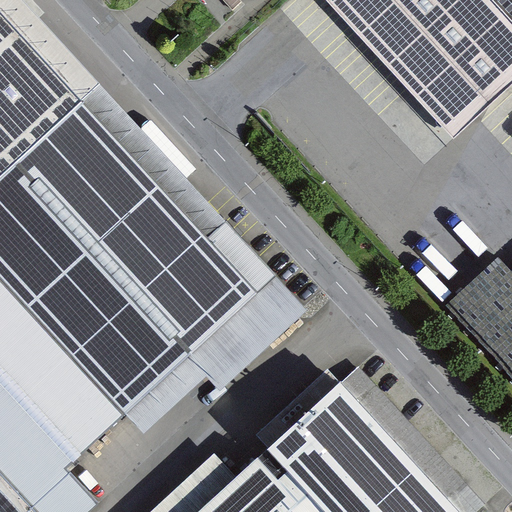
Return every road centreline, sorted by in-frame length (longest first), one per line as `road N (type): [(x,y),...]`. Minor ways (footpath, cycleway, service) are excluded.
road 1 (residential): [(79,0),(511,472)]
road 2 (unknown): [(201,107),(259,47),(292,47),(399,147),(511,226)]
